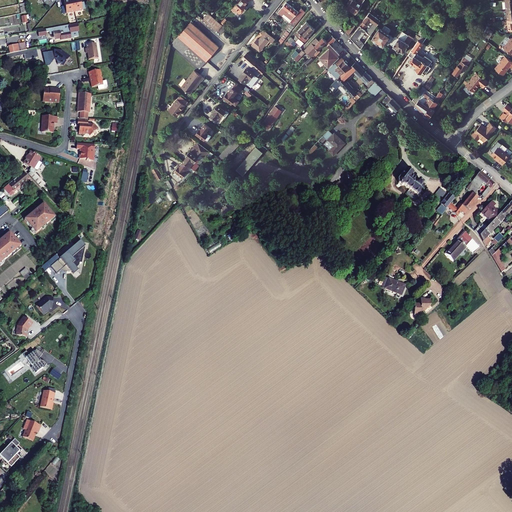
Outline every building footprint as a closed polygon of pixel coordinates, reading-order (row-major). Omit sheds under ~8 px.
[(66,13),(74,12),(72,0),(69,1),(64,2),(64,6),(61,6),(62,14),(66,13)] [(74,12),(82,10),(85,9),(84,2),(80,2),(79,0),(74,0),(72,0),(74,12)] [(241,12),(242,13),(246,8),(244,6),(245,5),(249,0),(240,0),(232,10),(235,12),(236,10),(240,13),(241,12)] [(364,0),(349,0),(345,7),(349,10),(349,11),(355,15),(364,0)] [(287,30),(290,32),(306,11),(301,8),(299,12),(286,2),(282,8),(280,7),(277,12),(292,24),(287,30)] [(26,3),(20,4),(22,13),(28,12),(26,3)] [(196,23),(198,25),(203,19),(203,20),(208,13),(205,11),(202,8),(192,21),(194,22),(192,24),(194,25),(196,23)] [(363,22),(360,26),(365,30),(367,27),(368,28),(366,31),(371,35),(372,33),(375,29),(381,20),(370,12),(363,21),(363,22)] [(218,30),(222,34),(227,28),(226,27),(228,25),(226,23),(228,21),(225,19),(221,23),(223,25),(222,26),(208,13),(203,20),(213,29),(218,30)] [(192,21),(178,36),(206,61),(207,61),(219,47),(194,25),(192,24),(194,22),(192,21)] [(295,41),(310,25),(306,21),(296,31),(297,33),(295,35),(294,38),(295,39),(294,40),(295,41)] [(57,27),(38,30),(39,36),(47,34),(47,32),(50,31),(50,34),(53,33),(54,37),(57,39),(61,38),(61,39),(72,37),(79,36),(78,31),(79,31),(78,23),(71,24),(57,27)] [(301,46),(308,38),(307,37),(314,29),(310,25),(295,41),(294,40),(293,39),(290,42),(292,45),(296,42),(301,46)] [(380,29),(373,38),(384,46),(385,43),(389,45),(393,38),(388,35),(391,30),(391,29),(386,25),(384,26),(381,30),(380,29)] [(365,30),(360,26),(351,38),(353,40),(361,49),(364,44),(360,39),(358,38),(363,31),(365,32),(366,31),(365,30)] [(423,27),(417,35),(421,37),(422,35),(426,29),(423,27)] [(251,44),(259,51),(269,40),(271,43),(275,39),(265,31),(262,35),(263,35),(259,40),(257,38),(251,44)] [(276,39),(281,44),(287,35),(285,33),(281,39),(278,37),(276,39)] [(332,35),(327,40),(330,44),(331,43),(335,39),(332,35)] [(399,37),(393,46),(404,53),(412,40),(414,40),(415,38),(409,35),(406,39),(405,39),(404,40),(399,37)] [(178,36),(171,44),(200,69),(206,61),(178,36)] [(290,48),(292,45),(290,42),(293,39),(291,37),(285,43),(290,48)] [(305,51),(311,56),(314,52),(315,53),(317,51),(325,43),(326,41),(323,37),(319,40),(316,38),(308,46),(309,47),(305,51)] [(327,40),(326,41),(325,43),(329,47),(318,57),(328,67),(338,57),(337,55),(339,53),(333,46),(333,45),(331,43),(330,44),(327,40)] [(422,42),(419,40),(409,54),(412,57),(409,61),(416,67),(415,69),(422,74),(422,73),(426,75),(431,67),(421,60),(415,56),(417,53),(416,52),(422,42)] [(88,49),(86,50),(86,54),(88,53),(89,60),(98,59),(96,43),(87,45),(88,49)] [(19,52),(18,45),(9,47),(10,54),(19,52)] [(6,55),(7,59),(24,56),(25,61),(38,58),(36,48),(19,52),(10,54),(6,55)] [(49,52),(44,53),(47,66),(51,65),(53,62),(55,59),(58,60),(58,64),(62,63),(65,65),(71,56),(62,50),(49,52)] [(305,62),(307,65),(313,59),(316,56),(319,53),(317,51),(315,53),(314,52),(311,56),(305,62)] [(378,51),(372,60),(376,64),(383,54),(378,51)] [(243,57),(250,63),(261,73),(262,74),(264,71),(255,62),(256,61),(247,53),(243,57)] [(464,57),(453,72),(458,76),(463,69),(462,69),(463,67),(465,69),(468,65),(470,61),(464,57)] [(511,60),(507,57),(506,58),(505,57),(496,68),(503,75),(510,67),(511,68),(511,60)] [(342,61),(340,58),(328,69),(337,78),(350,66),(343,59),(342,61)] [(341,111),(344,113),(362,94),(359,91),(357,93),(345,81),(354,73),(359,78),(365,72),(355,62),(332,84),(336,88),(340,84),(353,97),(349,101),(350,101),(341,111)] [(240,78),(251,86),(258,77),(257,76),(261,73),(250,63),(247,68),(246,68),(243,72),(243,73),(240,78)] [(182,87),(190,94),(195,87),(196,88),(201,81),(202,81),(205,78),(194,70),(182,87)] [(90,80),(102,80),(100,71),(89,73),(90,80)] [(359,78),(362,81),(369,75),(365,71),(365,72),(359,78)] [(488,82),(476,73),(466,86),(474,92),(478,86),(479,84),(484,88),(488,82)] [(362,81),(365,85),(372,78),(369,75),(362,81)] [(418,94),(421,97),(424,93),(434,78),(432,76),(424,87),(423,87),(418,94)] [(92,85),(93,88),(98,87),(99,91),(108,89),(107,81),(103,82),(102,80),(90,80),(91,82),(93,83),(92,85)] [(241,90),(235,85),(233,87),(228,93),(227,92),(224,97),(231,103),(241,90)] [(43,90),(42,103),(58,104),(59,90),(52,90),(52,91),(43,90)] [(440,92),(436,98),(425,114),(429,118),(435,111),(434,109),(438,103),(437,102),(443,94),(441,93),(440,92)] [(421,97),(416,105),(425,114),(436,98),(435,97),(433,100),(424,93),(421,97)] [(91,95),(79,94),(78,103),(79,103),(79,105),(78,105),(77,113),(89,114),(91,95)] [(388,103),(396,111),(401,106),(389,95),(385,100),(384,98),(382,101),(386,105),(388,103)] [(169,111),(176,116),(180,112),(186,105),(178,99),(169,111)] [(211,115),(217,120),(222,115),(225,111),(225,110),(223,108),(220,106),(218,104),(214,109),(215,110),(211,115)] [(511,107),(508,104),(504,110),(507,112),(505,114),(504,113),(500,118),(506,123),(508,120),(511,123),(511,122),(511,107)] [(262,124),(269,128),(277,117),(273,114),(277,107),(275,106),(262,124)] [(273,114),(277,117),(281,111),(277,107),(273,114)] [(320,133),(323,135),(328,130),(344,113),(341,111),(320,133)] [(217,120),(211,115),(208,118),(215,123),(217,120)] [(41,134),(52,134),(53,125),(56,125),(56,123),(42,122),(41,134)] [(483,127),(480,124),(471,135),(477,140),(479,137),(484,141),(496,127),(490,122),(485,129),(483,127)] [(199,128),(196,133),(204,139),(211,129),(204,123),(200,129),(199,128)] [(88,134),(90,136),(97,130),(94,126),(77,125),(77,127),(79,127),(78,134),(80,135),(81,135),(83,134),(88,134)] [(329,150),(333,155),(345,143),(334,133),(333,134),(328,130),(323,135),(318,140),(321,143),(326,139),(333,146),(329,150)] [(218,156),(223,161),(239,144),(235,140),(218,156)] [(187,156),(183,162),(190,167),(192,165),(193,166),(200,158),(198,157),(200,154),(205,158),(210,151),(198,142),(191,152),(190,151),(186,155),(187,156)] [(94,145),(76,144),(76,150),(79,151),(79,160),(86,160),(86,162),(93,162),(94,145)] [(308,151),(311,153),(317,146),(314,144),(308,151)] [(257,147),(237,169),(244,175),(264,152),(257,147)] [(498,147),(492,154),(498,160),(497,161),(503,165),(510,156),(498,147)] [(28,175),(40,187),(42,185),(43,184),(37,178),(37,177),(33,175),(39,164),(37,163),(40,159),(30,153),(23,164),(31,168),(29,172),(30,173),(28,175)] [(290,168),(295,172),(302,164),(301,163),(298,161),(297,160),(290,168)] [(173,174),(180,180),(190,167),(183,162),(179,166),(178,166),(175,171),(173,174)] [(405,185),(417,195),(423,186),(422,185),(422,184),(418,181),(418,182),(411,176),(413,174),(406,169),(397,180),(397,183),(401,186),(405,185)] [(154,173),(157,179),(162,177),(158,170),(154,173)] [(483,183),(488,187),(482,194),(485,196),(494,184),(479,172),(475,177),(476,177),(472,182),(479,188),(483,183)] [(3,189),(10,197),(13,194),(11,192),(28,178),(25,174),(19,178),(18,177),(3,189)] [(164,179),(170,189),(172,187),(167,178),(164,179)] [(472,182),(466,189),(473,194),(473,195),(479,188),(472,182)] [(333,195),(339,200),(341,198),(347,191),(337,183),(331,190),(335,193),(333,195)] [(456,189),(450,196),(454,200),(460,192),(456,189)] [(454,213),(457,216),(461,211),(465,214),(477,198),(473,195),(473,194),(462,206),(460,204),(456,208),(451,204),(447,208),(454,213)] [(447,209),(447,208),(451,204),(454,200),(450,196),(448,195),(439,206),(440,207),(442,206),(447,209)] [(511,200),(500,213),(505,218),(511,209),(511,200)] [(481,213),(489,221),(496,214),(498,216),(500,213),(492,206),(494,204),(492,202),(481,213)] [(3,204),(0,207),(0,217),(8,210),(3,204)] [(44,204),(24,220),(36,234),(55,217),(44,204)] [(444,213),(440,217),(443,219),(445,216),(449,220),(454,213),(447,208),(447,209),(444,213)] [(499,223),(505,218),(500,213),(498,216),(495,219),(499,223)] [(489,221),(491,223),(495,219),(498,216),(496,214),(489,221)] [(491,223),(490,225),(494,229),(499,223),(495,219),(491,223)] [(487,228),(484,231),(489,235),(494,229),(490,225),(487,228)] [(474,231),(477,234),(482,229),(480,227),(479,226),(474,231)] [(502,233),(500,234),(503,237),(509,232),(506,230),(505,229),(502,233)] [(479,236),(484,245),(488,241),(486,239),(489,235),(484,231),(479,236)] [(466,247),(473,253),(479,247),(464,232),(445,254),(453,261),(466,247)] [(0,263),(21,246),(9,233),(0,240),(0,263)] [(424,243),(423,243),(413,254),(419,259),(430,247),(430,248),(438,239),(433,234),(431,236),(436,240),(434,242),(432,240),(430,242),(427,240),(424,243)] [(494,240),(495,241),(497,243),(503,237),(500,234),(494,240)] [(85,247),(76,245),(73,260),(70,262),(65,255),(51,267),(56,274),(63,268),(67,272),(70,273),(74,272),(77,270),(80,267),(81,264),(83,264),(86,249),(84,249),(85,247)] [(491,256),(494,262),(499,259),(502,257),(498,250),(491,256)] [(479,257),(483,261),(489,256),(486,251),(479,257)] [(20,274),(23,278),(29,273),(26,269),(20,274)] [(384,289),(401,296),(404,287),(396,284),(397,282),(388,279),(384,289)] [(53,297),(47,297),(37,306),(44,315),(49,310),(48,309),(50,308),(52,308),(53,297)] [(414,304),(413,316),(420,316),(420,312),(424,312),(430,306),(430,300),(420,300),(420,304),(414,304)] [(32,323),(24,316),(18,323),(19,324),(18,326),(17,336),(26,337),(27,330),(32,323)] [(43,354),(36,349),(34,352),(29,355),(26,358),(32,366),(31,367),(35,373),(42,368),(43,368),(47,364),(43,361),(42,361),(39,359),(43,354)] [(53,369),(49,375),(58,380),(62,375),(53,369)] [(47,392),(43,391),(40,407),(52,409),(53,402),(52,402),(54,393),(47,392)] [(41,425),(27,420),(23,429),(25,430),(22,437),(32,441),(36,432),(38,432),(41,425)] [(19,444),(14,439),(0,454),(11,466),(18,459),(17,458),(19,456),(16,454),(19,451),(16,448),(19,444)]
